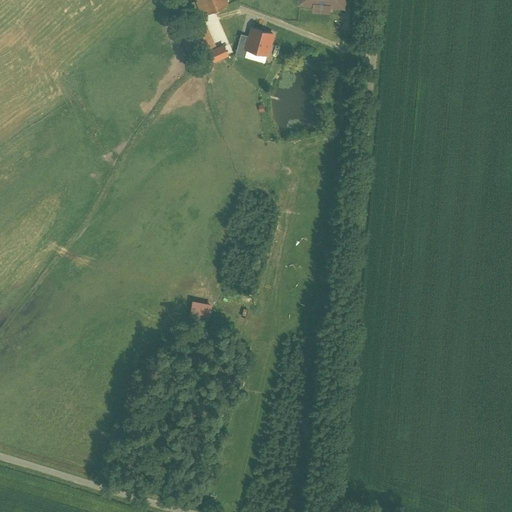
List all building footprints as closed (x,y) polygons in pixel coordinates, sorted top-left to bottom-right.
[(229,5),(227,0),(194,0),(202,17),(229,5)] [(346,9),(346,0),(298,0),(298,5),(313,6),(312,12),(330,14),(331,8),(346,9)] [(202,43),(198,33),(205,31),(200,16),(184,22),(186,26),(194,23),(196,30),(191,32),(196,46),(202,43)] [(275,32),(251,26),(248,36),(245,49),(247,49),(269,55),(275,32)] [(245,49),(248,36),(242,34),(236,54),(245,57),(247,49),(245,49)] [(211,64),(230,55),(224,44),(205,52),(211,64)] [(209,319),(212,303),(190,300),(188,316),(209,319)]
